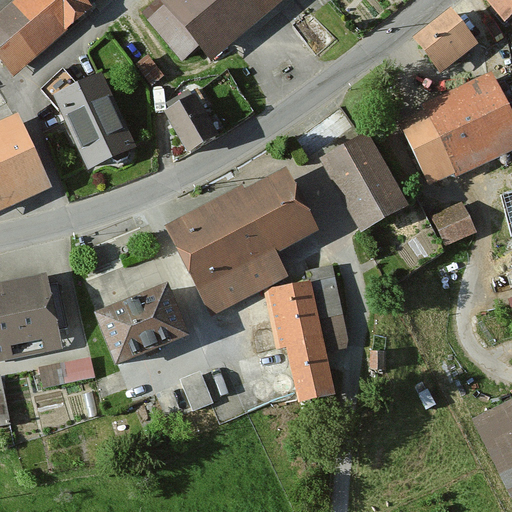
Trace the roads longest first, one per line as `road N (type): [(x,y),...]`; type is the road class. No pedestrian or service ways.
road 1 (tertiary): [(63,222),(184,175),(258,134),(439,0)]
road 2 (track): [(340,511),(352,318),(294,177)]
road 3 (residential): [(121,0),(20,94)]
road 4 (residential): [(63,222),(20,94)]
